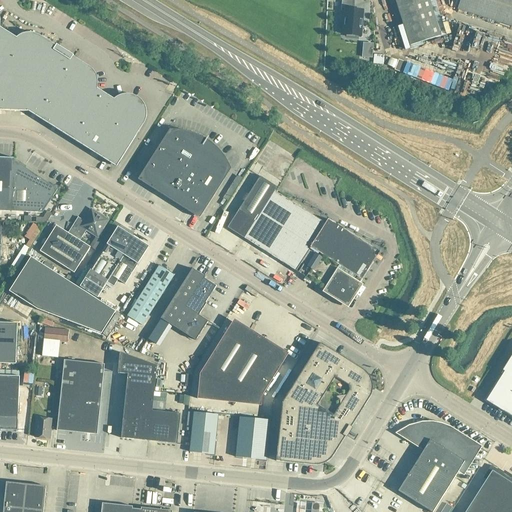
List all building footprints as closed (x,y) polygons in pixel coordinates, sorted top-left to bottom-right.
[(354,9),(354,0),(341,0),(341,10),(345,11),(343,34),(346,34),(346,36),(357,37),(357,35),(360,36),(363,10),(354,9)] [(395,0),(410,45),(440,36),(428,0),(395,0)] [(511,0),(459,0),(457,8),(511,25),(511,0)] [(0,110),(13,111),(16,38),(0,27),(0,110)] [(16,38),(13,111),(28,111),(51,126),(88,66),(39,35),(35,33),(30,33),(25,33),(20,35),(16,38)] [(92,70),(88,66),(51,126),(84,146),(113,99),(96,88),(97,83),(97,78),(95,74),(92,70)] [(113,99),(84,146),(116,167),(136,136),(135,135),(143,124),(145,118),(146,113),(145,108),(143,103),(139,98),(134,96),(129,94),(123,94),(118,96),(113,99)] [(168,199),(203,143),(197,140),(191,137),(185,136),(179,134),(172,134),(161,151),(157,148),(137,179),(168,199)] [(209,147),(203,143),(168,199),(199,218),(215,193),(211,190),(225,168),(222,162),(218,156),(214,152),(209,147)] [(13,158),(0,157),(0,210),(11,211),(13,160),(13,158)] [(13,160),(11,211),(42,213),(57,189),(13,160)] [(295,270),(325,223),(274,191),(277,187),(260,176),(227,228),(244,238),(295,270)] [(97,236),(107,220),(91,210),(84,221),(77,217),(67,233),(56,225),(39,251),(73,273),(90,247),(79,240),(86,229),(97,236)] [(327,219),(325,223),(295,270),(324,289),(322,292),(347,308),(362,284),(359,282),(373,260),(370,246),(327,219)] [(102,289),(107,282),(113,286),(117,280),(124,284),(137,264),(148,246),(117,226),(117,227),(85,278),(79,287),(97,298),(102,289)] [(101,333),(115,311),(30,257),(9,291),(37,309),(101,333)] [(127,316),(142,325),(174,274),(159,265),(127,316)] [(204,278),(205,276),(192,268),(160,318),(195,340),(208,321),(198,315),(206,303),(205,302),(216,286),(204,278)] [(76,279),(68,274),(66,278),(74,283),(76,279)] [(0,363),(15,364),(17,323),(0,322),(0,363)] [(43,339),(67,342),(68,330),(44,327),(43,339)] [(228,327),(199,374),(197,399),(261,405),(262,395),(283,361),(228,327)] [(319,342),(297,379),(357,417),(369,397),(371,392),(372,387),(372,382),(370,377),(367,373),(363,370),(319,342)] [(152,410),(156,365),(119,352),(117,373),(127,374),(120,438),(177,443),(180,413),(152,410)] [(511,416),(511,358),(486,400),(511,416)] [(57,423),(56,429),(56,430),(97,434),(104,364),(63,360),(57,423)] [(0,428),(17,429),(17,420),(19,376),(0,375),(0,428)] [(357,417),(297,379),(285,398),(345,436),(357,417)] [(345,436),(285,398),(282,403),(275,461),(314,465),(319,465),(324,463),(329,460),(333,456),(345,436)] [(189,452),(213,454),(218,414),(193,412),(189,452)] [(56,429),(57,423),(51,422),(51,419),(36,417),(34,437),(49,439),(50,428),(56,429)] [(239,417),(235,457),(265,460),(269,420),(239,417)] [(432,511),(458,470),(463,473),(479,447),(449,428),(440,425),(431,423),(421,423),(410,426),(407,438),(424,449),(397,491),(431,511),(432,511)] [(511,511),(511,478),(491,465),(483,478),(486,479),(464,511),(511,511)] [(459,477),(453,483),(459,490),(463,486),(466,490),(468,488),(459,477)] [(6,481),(3,506),(23,508),(25,484),(6,481)] [(25,484),(23,508),(43,511),(45,486),(25,484)] [(131,511),(132,506),(102,503),(100,511),(131,511)]
